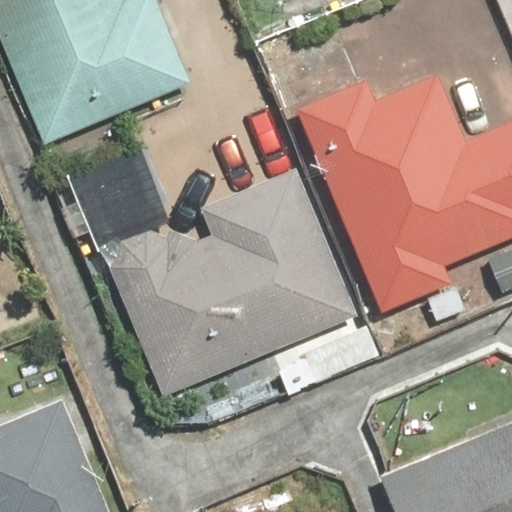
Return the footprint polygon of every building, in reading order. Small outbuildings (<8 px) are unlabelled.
[(0,0),(62,142),(205,81),(169,0),(0,0)] [(400,70),(314,107),(397,297),(511,247),(511,222),(511,221),(511,220),(511,118),(474,134),(445,68),(407,85),(400,70)] [(112,242),(176,391),(368,308),(306,164),(208,206),(222,239),(189,253),(173,216),(112,242)] [(0,251),(12,238),(0,226),(0,251)] [(376,328),(316,352),(328,383),(388,359),(376,328)] [(125,511),(81,392),(0,421),(0,511),(125,511)] [(511,511),(511,427),(393,479),(406,511),(511,511)]
